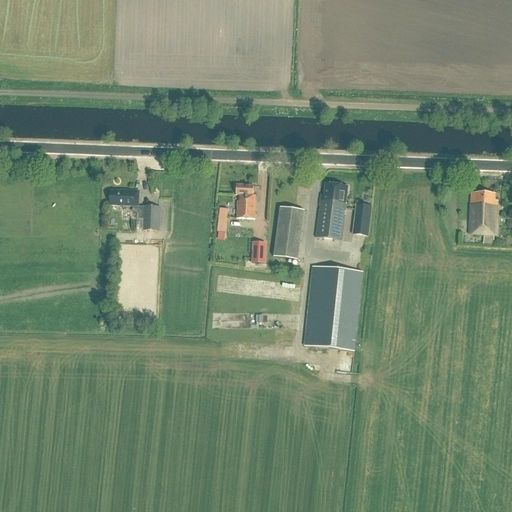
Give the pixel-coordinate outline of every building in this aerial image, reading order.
[(347,205),(349,188),(326,185),(324,197),(321,196),(320,207),(321,207),(320,212),(319,212),(316,239),(343,242),(346,216),(345,216),(346,213),(347,205)] [(256,221),(257,197),(254,196),(254,187),(237,186),(236,197),(240,197),(240,202),(238,202),(237,220),(256,221)] [(143,233),(160,233),(161,208),(144,208),(138,208),(139,192),(111,191),(110,207),(133,208),(133,213),(138,213),(138,221),(144,221),(143,233)] [(496,238),(497,204),(493,204),(493,196),(470,195),(468,237),(496,238)] [(367,237),(370,209),(357,208),(354,235),(367,237)] [(219,209),(216,240),(226,241),(228,210),(219,209)] [(298,262),(305,212),(281,209),(274,258),(298,262)] [(442,249),(451,249),(451,239),(442,239),(442,249)] [(235,263),(243,262),(243,246),(234,246),(235,263)] [(355,352),(363,273),(312,268),(304,347),(355,352)] [(217,345),(217,354),(234,353),(234,344),(217,345)] [(289,344),(287,350),(305,356),(307,350),(289,344)]
